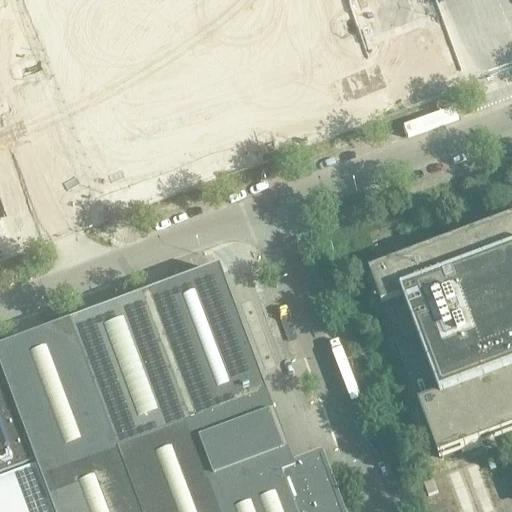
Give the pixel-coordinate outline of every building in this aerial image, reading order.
[(371,265),(347,275),(397,408),(422,399),(429,418),(475,400),(410,229),(364,247),(371,265)] [(67,327),(0,352),(0,376),(50,511),(333,511),(317,466),(293,475),(265,400),(256,377),(217,272),(147,298),(67,327)] [(0,480),(31,469),(0,383),(0,480)] [(489,511),(469,457),(434,470),(449,511),(489,511)] [(0,484),(0,511),(47,511),(33,472),(0,484)]
